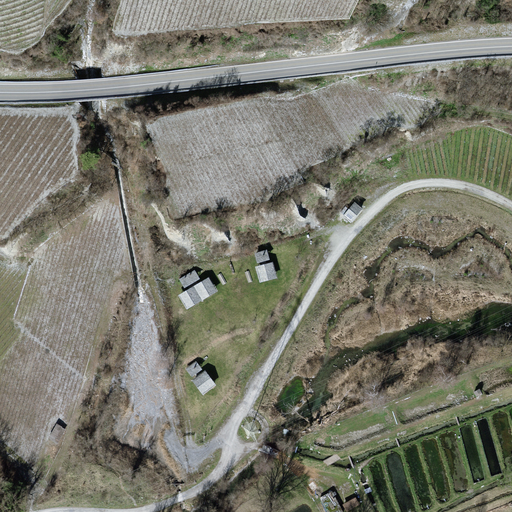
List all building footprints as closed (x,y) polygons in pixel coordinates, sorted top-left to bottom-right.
[(362,209),(354,203),(344,215),(352,222),(362,209)] [(270,263),(267,250),(255,253),(258,266),(270,263)] [(258,266),(255,267),(259,283),(279,278),(275,262),(270,263),(258,266)] [(179,279),(186,290),(201,281),(193,270),(179,279)] [(217,290),(208,276),(201,281),(186,290),(178,295),(187,309),(217,290)] [(196,361),(186,369),(192,377),(202,370),(196,361)] [(216,386),(205,372),(192,381),(203,396),(216,386)] [(58,441),(66,428),(58,422),(49,436),(58,441)] [(335,489),(323,494),(329,511),(333,511),(342,509),(335,489)] [(347,510),(361,503),(357,495),(343,502),(347,510)]
